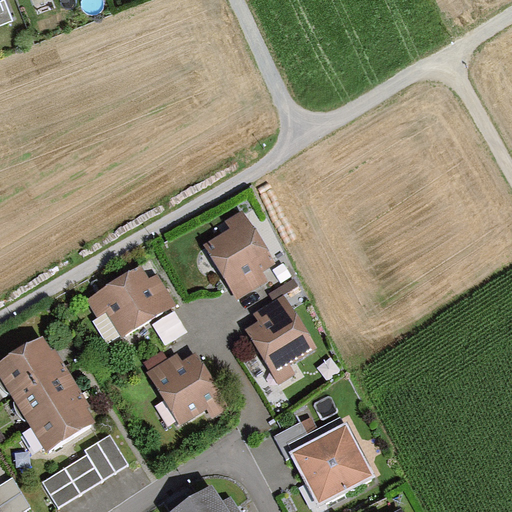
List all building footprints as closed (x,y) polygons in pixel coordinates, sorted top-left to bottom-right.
[(275,263),(246,210),(201,235),(231,288),(275,263)] [(144,269),(90,303),(116,345),(170,311),(144,269)] [(286,291),(240,321),(273,371),(319,342),(286,291)] [(0,368),(16,392),(62,363),(46,336),(0,365),(0,368)] [(223,410),(187,355),(148,379),(184,435),(223,410)] [(35,422),(81,390),(62,363),(16,392),(35,422)] [(81,390),(35,422),(51,447),(98,417),(81,390)] [(375,475),(345,421),(291,451),(322,505),(375,475)] [(127,466),(108,435),(82,451),(85,456),(42,483),(58,509),(127,466)] [(226,511),(209,485),(167,511),(226,511)]
